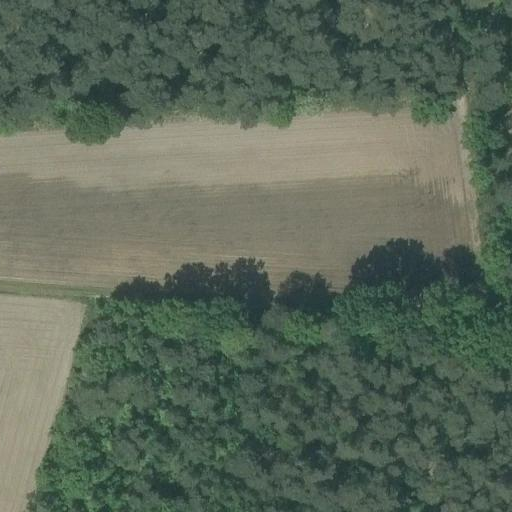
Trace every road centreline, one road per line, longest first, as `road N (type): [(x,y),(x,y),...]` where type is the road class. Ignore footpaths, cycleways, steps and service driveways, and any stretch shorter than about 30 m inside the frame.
road 1 (track): [(500,325),(0,286)]
road 2 (track): [(447,0),(474,241),(511,342)]
